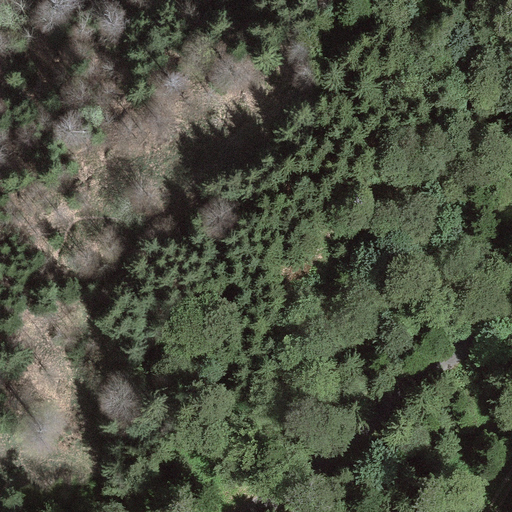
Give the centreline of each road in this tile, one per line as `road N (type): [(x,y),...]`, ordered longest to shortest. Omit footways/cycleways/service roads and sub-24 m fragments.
road 1 (unclassified): [(511,309),(252,511)]
road 2 (track): [(430,373),(427,332),(511,215)]
